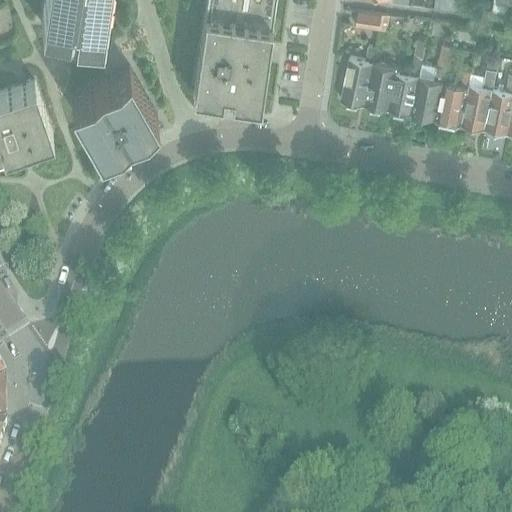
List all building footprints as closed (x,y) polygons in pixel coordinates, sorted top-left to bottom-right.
[(44,0),(41,22),(74,27),(74,31),(101,35),(106,0),(44,0)] [(261,95),(262,86),(267,55),(271,25),(274,0),(206,0),(204,15),(199,45),(194,85),(227,90),(261,95)] [(460,11),(461,0),(435,0),(434,7),(460,11)] [(382,12),(358,9),(356,24),(379,28),(382,12)] [(389,13),(382,12),(379,28),(387,29),(389,13)] [(396,70),(388,107),(411,112),(420,74),(422,62),(427,40),(417,39),(410,73),(396,70)] [(442,43),(438,64),(446,66),(450,45),(442,43)] [(350,55),(341,98),(364,102),(374,60),(377,46),(368,44),(365,58),(350,55)] [(469,81),(461,122),(484,126),(493,86),(499,55),(489,53),(483,84),(469,81)] [(369,82),(364,102),(388,107),(392,90),(396,70),(397,65),(374,60),(369,82)] [(420,74),(411,112),(435,116),(443,79),(435,77),(438,65),(422,62),(420,74)] [(99,146),(157,113),(128,63),(71,96),(99,146)] [(443,79),(435,116),(461,122),(469,81),(472,68),(464,66),(461,83),(443,79)] [(493,86),(484,126),(508,131),(511,113),(511,69),(511,71),(509,71),(505,89),(493,86)] [(53,133),(34,79),(0,90),(0,150),(39,138),(53,133)]
